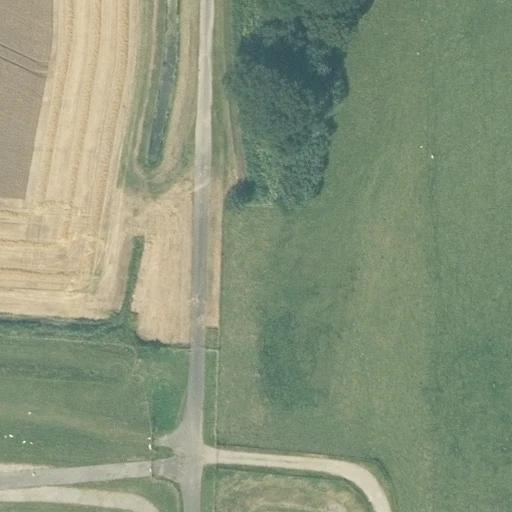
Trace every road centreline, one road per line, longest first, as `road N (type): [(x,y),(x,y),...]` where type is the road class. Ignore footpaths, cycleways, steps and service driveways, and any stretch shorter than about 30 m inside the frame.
road 1 (unclassified): [(190,511),(206,0)]
road 2 (track): [(0,394),(108,400),(124,387),(105,368),(0,349)]
road 3 (track): [(382,511),(367,482),(341,469),(215,457),(150,440)]
road 4 (track): [(0,482),(192,465)]
road 5 (track): [(0,405),(150,440)]
road 6 (track): [(150,440),(97,449),(0,446)]
road 7 (track): [(49,355),(195,376)]
road 8 (track): [(104,219),(167,183),(202,139)]
